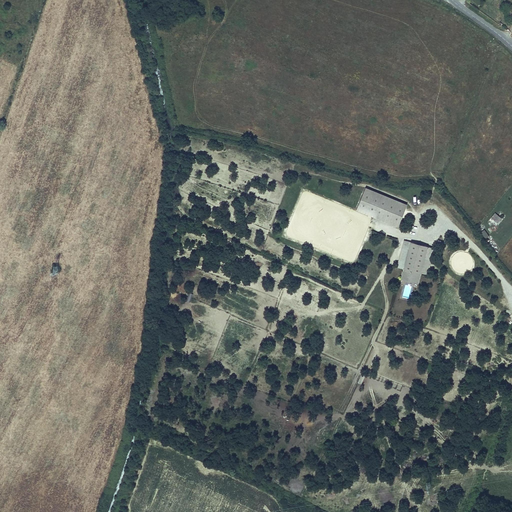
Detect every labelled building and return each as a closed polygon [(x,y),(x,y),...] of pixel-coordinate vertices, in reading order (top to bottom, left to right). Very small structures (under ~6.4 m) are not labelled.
[(407,205),(365,188),(356,211),(398,227),(407,205)] [(430,209),(433,203),(425,200),(422,206),(430,209)] [(445,215),(448,207),(438,204),(435,211),(445,215)] [(495,214),(491,219),(498,225),(502,220),(495,214)] [(427,242),(410,238),(400,275),(417,279),(427,242)]
